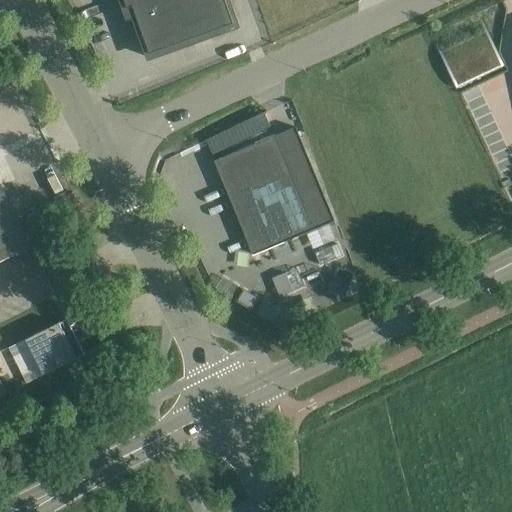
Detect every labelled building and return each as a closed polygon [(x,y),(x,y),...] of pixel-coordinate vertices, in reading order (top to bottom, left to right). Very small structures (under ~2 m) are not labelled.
[(120,0),(124,10),(130,8),(147,55),(150,54),(152,59),(164,54),(162,50),(176,45),(178,49),(211,37),(209,32),(223,27),(225,32),(237,28),(235,23),(238,22),(229,0),(120,0)] [(480,22),(435,43),(456,88),(501,67),(480,22)] [(275,136),(214,161),(253,255),(335,221),(296,127),(275,136)] [(207,143),(159,159),(174,205),(223,189),(207,143)] [(0,238),(4,236),(6,236),(22,228),(0,183),(0,238)] [(6,236),(4,236),(0,238),(0,263),(16,256),(6,236)] [(26,339),(10,347),(27,383),(44,375),(85,355),(84,354),(76,337),(70,324),(67,319),(49,328),(26,339)]
